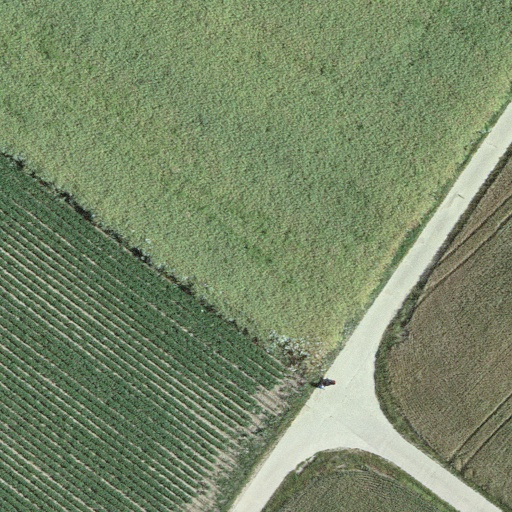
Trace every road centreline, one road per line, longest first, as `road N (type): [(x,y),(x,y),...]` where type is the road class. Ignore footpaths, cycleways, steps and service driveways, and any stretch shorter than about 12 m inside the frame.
road 1 (track): [(511,120),(319,408)]
road 2 (track): [(484,511),(370,428),(319,408),(248,511)]
